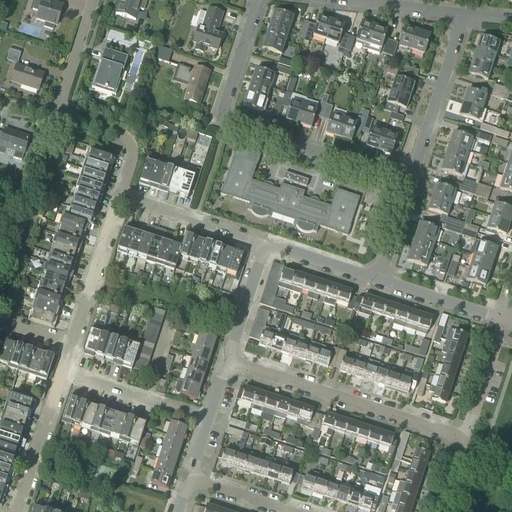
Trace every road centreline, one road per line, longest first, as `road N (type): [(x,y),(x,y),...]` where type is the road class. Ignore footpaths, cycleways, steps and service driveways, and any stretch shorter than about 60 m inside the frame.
road 1 (residential): [(412,197),(218,132),(259,0)]
road 2 (residential): [(462,439),(233,363)]
road 3 (residential): [(412,197),(476,17)]
road 4 (residential): [(70,346),(120,197)]
road 5 (residential): [(266,245),(120,197)]
road 6 (residential): [(209,420),(64,370)]
road 7 (residential): [(17,511),(64,370)]
road 8 (residential): [(476,17),(337,0)]
road 9 (residential): [(120,197),(136,145),(61,112)]
road 10 (residential): [(233,363),(230,345),(266,245)]
road 11 (residential): [(500,318),(382,282)]
road 12 (residential): [(382,282),(266,245)]
